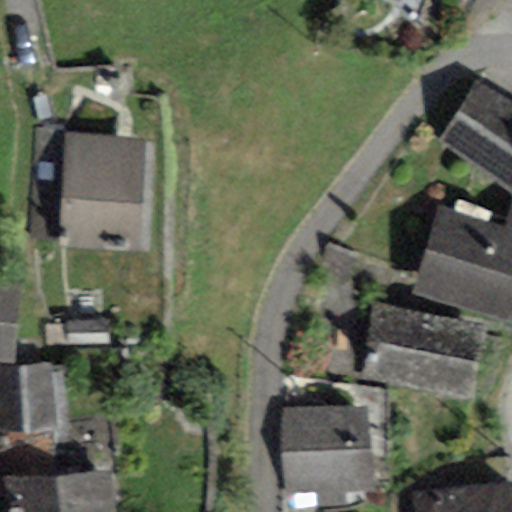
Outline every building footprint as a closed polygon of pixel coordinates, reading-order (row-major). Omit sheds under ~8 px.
[(511,107),(475,81),(436,141),(511,194),(511,107)] [(34,129),(31,240),(59,241),(59,249),(140,252),(143,140),(64,138),(65,130),(34,129)] [(511,194),(502,226),(511,228),(511,194)] [(436,207),(411,294),(511,322),(511,228),(502,226),(436,207)] [(21,281),(0,278),(0,362),(13,364),(21,281)] [(486,324),(371,303),(357,378),(472,399),(486,324)] [(110,320),(67,322),(68,347),(110,346),(110,320)] [(52,365),(0,367),(0,431),(55,429),(52,365)] [(369,408),(280,410),(282,493),(371,491),(369,408)] [(114,511),(110,474),(3,480),(6,511),(114,511)] [(511,511),(511,484),(412,492),(413,511),(511,511)]
